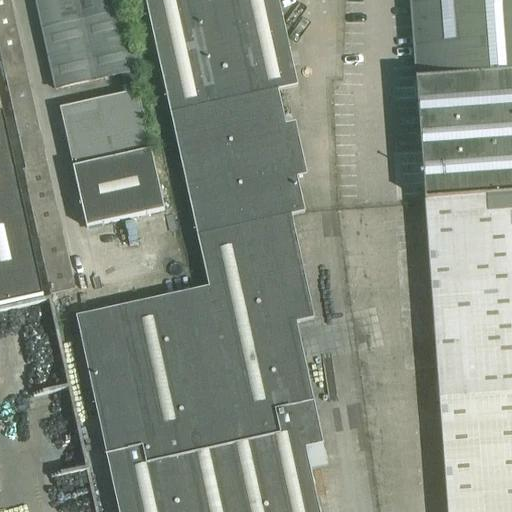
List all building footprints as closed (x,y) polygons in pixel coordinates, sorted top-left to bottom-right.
[(75,292),(10,0),(0,0),(0,49),(53,296),(75,292)] [(120,11),(128,9),(126,0),(35,0),(55,89),(143,71),(140,56),(130,58),(120,11)] [(144,0),(208,288),(76,318),(118,511),(319,511),(306,449),(323,446),(296,324),(313,320),(291,217),(305,214),(278,92),(296,88),(277,0),(144,0)] [(511,511),(511,0),(409,0),(421,154),(425,200),(442,434),(446,485),(447,511),(511,511)] [(165,212),(138,94),(60,112),(87,230),(165,212)] [(0,115),(0,308),(43,300),(3,115),(0,115)]
